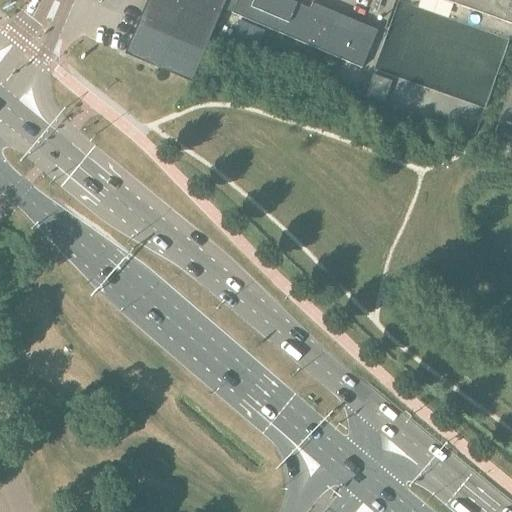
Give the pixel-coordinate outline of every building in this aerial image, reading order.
[(191,82),(225,0),(147,0),(125,54),(173,74),(191,82)] [(237,0),(232,13),(361,68),(377,30),(312,2),(309,8),(289,0),(237,0)] [(511,0),(442,0),(511,24),(511,20),(511,0)] [(264,31),(239,20),(233,34),(258,45),(264,31)] [(364,96),(386,104),(394,82),(372,74),(364,96)] [(511,80),(511,81),(494,132),(495,132),(499,122),(511,126),(511,87),(511,84),(511,80)]
